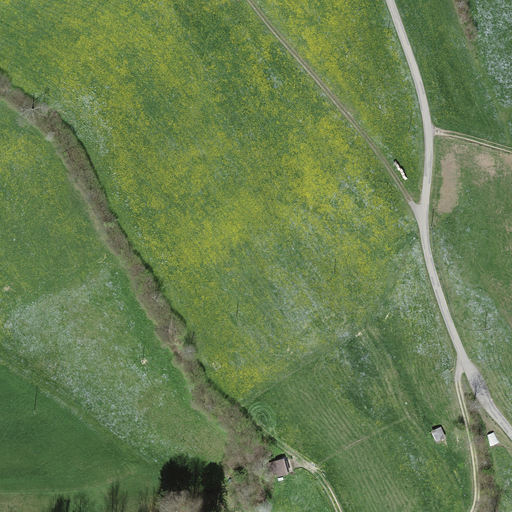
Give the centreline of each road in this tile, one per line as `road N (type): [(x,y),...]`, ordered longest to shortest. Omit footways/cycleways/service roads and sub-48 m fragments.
road 1 (unclassified): [(511,434),(473,378),(432,271),(424,224),(428,129),(390,0)]
road 2 (track): [(248,0),(424,214)]
road 3 (track): [(464,359),(457,380),(475,463),(472,511)]
road 4 (track): [(339,511),(316,471),(258,427)]
